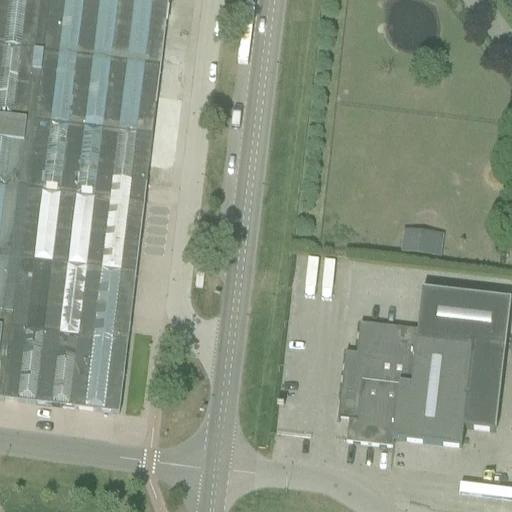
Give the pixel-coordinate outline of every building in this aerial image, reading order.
[(105,181),(146,186),(167,0),(0,0),(0,119),(26,123),(18,192),(103,202),(105,181)] [(0,370),(5,330),(13,262),(9,262),(18,192),(26,123),(0,119),(0,370)] [(135,275),(146,187),(146,186),(105,181),(103,202),(18,192),(9,262),(13,262),(13,260),(135,275)] [(400,233),(399,256),(440,258),(441,234),(400,233)] [(127,345),(133,295),(135,275),(13,260),(13,262),(5,330),(127,345)] [(196,276),(194,290),(202,291),(203,277),(196,276)] [(345,354),(339,409),(346,410),(344,423),(348,423),(345,445),(390,451),(391,443),(459,451),(461,431),(493,435),(508,304),(421,294),(417,334),(359,327),(356,357),(346,356),(346,354),(345,354)] [(0,402),(119,417),(126,356),(127,345),(5,330),(0,370),(0,402)]
